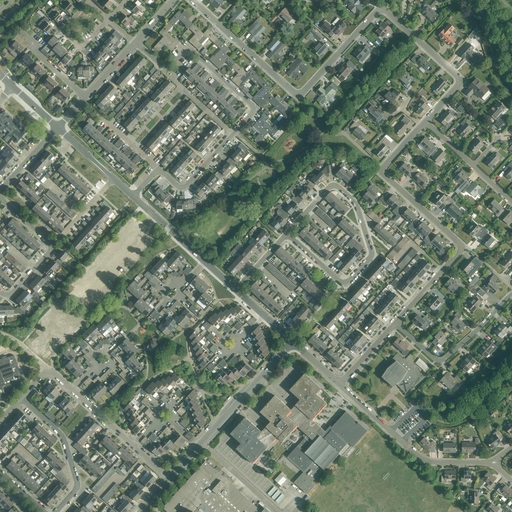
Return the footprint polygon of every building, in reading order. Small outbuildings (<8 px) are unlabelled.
[(62,7),(63,7),(70,14),(71,13),(71,12),(75,8),(70,3),(72,1),(70,0),(63,0),(66,2),(62,7)] [(103,0),(101,2),(102,3),(109,10),(110,8),(110,7),(113,3),(109,0),(103,0)] [(223,1),(221,0),(206,0),(217,9),(223,1)] [(355,12),(358,14),(363,8),(359,4),(362,0),(354,0),(346,0),(345,2),(350,7),(349,8),(354,13),(355,12)] [(430,6),(429,7),(428,7),(423,13),(429,18),(428,19),(432,22),(438,16),(431,10),(433,8),(438,3),(435,0),(432,0),(429,4),(430,6)] [(142,13),(146,9),(141,5),(139,7),(135,3),(131,7),(130,6),(129,8),(136,14),(140,10),(142,13)] [(232,12),(233,13),(232,15),(234,17),(230,21),(234,25),(235,23),(240,27),(243,23),(239,19),(246,12),(240,6),(236,10),(235,9),(232,12)] [(48,14),(59,24),(60,23),(60,22),(64,18),(59,14),(61,12),(57,7),(53,11),(52,10),(48,14)] [(279,14),(288,23),(294,17),(288,11),(289,10),(286,7),(279,14)] [(188,29),(189,29),(193,24),(189,20),(191,17),(185,11),(182,14),(179,11),(169,22),(173,26),(180,20),(180,19),(187,25),(186,26),(186,27),(188,29)] [(132,24),(135,20),(131,16),(129,18),(124,14),(121,19),(120,18),(118,19),(125,25),(129,22),(132,24)] [(42,21),(38,25),(40,27),(42,28),(48,35),(50,33),(49,32),(53,28),(48,24),(50,22),(46,18),(42,21)] [(346,26),(340,20),(334,26),(332,25),(331,27),(326,22),(322,27),(326,32),(331,36),(335,32),(339,36),(343,31),(342,30),(346,26)] [(255,41),(259,45),(262,41),(258,37),(265,29),(256,21),(248,29),(253,34),(249,39),(253,42),(255,41)] [(167,33),(173,26),(169,22),(159,33),(164,37),(171,43),(173,41),(178,45),(180,42),(176,38),(174,40),(167,33)] [(390,34),(393,31),(383,22),(380,26),(381,27),(376,32),(383,38),(388,32),(390,34)] [(196,48),(200,44),(198,41),(204,34),(193,24),(189,29),(196,35),(190,42),(196,48)] [(439,36),(451,46),(456,41),(449,35),(454,29),(449,24),(439,36)] [(208,37),(215,44),(219,39),(208,29),(204,34),(198,41),(200,44),(196,48),(199,51),(203,46),(201,45),(208,37)] [(311,33),(320,41),(322,38),(313,30),(311,33)] [(112,34),(109,39),(115,44),(117,42),(118,43),(122,39),(116,33),(114,36),(112,34)] [(55,36),(49,44),(51,46),(50,48),(53,50),(57,46),(55,45),(59,41),(57,40),(58,39),(55,36)] [(172,51),(178,45),(173,41),(171,43),(164,37),(154,48),(159,52),(165,45),(172,51)] [(274,58),(278,62),(280,63),(283,60),(277,54),(285,47),(276,38),(267,47),(273,52),(269,56),(273,60),(274,58)] [(109,39),(102,46),(111,54),(113,52),(111,51),(113,48),(112,47),(115,44),(109,39)] [(214,56),(210,60),(212,62),(216,58),(219,60),(226,53),(230,49),(219,39),(215,44),(221,49),(222,50),(215,57),(214,56)] [(24,49),(16,41),(14,43),(12,41),(5,48),(11,53),(13,51),(18,55),(24,49)] [(53,50),(57,54),(63,48),(61,46),(60,45),(61,44),(59,41),(55,45),(57,46),(53,50)] [(313,51),(319,57),(327,48),(321,42),(313,51)] [(469,60),(474,65),(480,59),(471,51),(474,48),(469,44),(460,54),(464,59),(466,56),(469,59),(469,60)] [(370,53),(372,50),(367,45),(364,48),(362,46),(354,55),(360,60),(368,52),(370,53)] [(100,51),(97,54),(105,60),(109,56),(108,54),(109,53),(111,54),(102,46),(99,50),(100,51)] [(65,56),(68,52),(63,48),(57,54),(60,57),(59,58),(62,61),(66,57),(65,56)] [(71,55),(68,52),(65,56),(66,57),(62,61),(61,62),(66,66),(67,65),(71,68),(74,62),(74,61),(72,59),(73,59),(70,56),(71,55)] [(216,58),(212,62),(219,68),(225,61),(232,68),(236,63),(226,53),(219,60),(216,58)] [(22,63),(28,68),(34,62),(26,54),(19,62),(21,65),(22,63)] [(105,60),(97,54),(93,58),(95,59),(92,62),(99,67),(105,60)] [(416,65),(417,63),(426,71),(427,69),(430,72),(434,68),(431,65),(422,57),(421,59),(416,55),(411,60),(416,65)] [(137,59),(136,60),(143,66),(147,62),(141,56),(138,59),(137,59)] [(304,74),(308,70),(303,65),(304,64),(298,59),(289,68),(292,70),(288,74),(292,77),(293,76),(297,79),(301,76),(297,72),(299,69),(304,74)] [(136,61),(133,65),(139,70),(143,66),(136,60),(135,60),(136,61)] [(233,81),(239,87),(243,82),(240,80),(247,73),(236,63),(232,68),(239,74),(233,81)] [(189,68),(184,75),(188,79),(200,66),(198,64),(194,68),(194,69),(192,71),(189,68)] [(348,76),(353,70),(346,64),(341,71),(340,70),(336,74),(342,80),(347,75),(348,76)] [(34,74),(39,79),(45,72),(37,65),(30,73),(33,75),(34,74)] [(129,68),(128,69),(135,75),(139,70),(133,65),(130,68),(129,68)] [(200,66),(188,79),(193,83),(198,77),(195,74),(197,72),(198,72),(202,68),(200,66)] [(251,76),(257,83),(261,78),(251,68),(247,73),(240,80),(243,82),(239,87),(242,90),(246,85),(246,84),(245,83),(251,76)] [(128,70),(125,74),(131,79),(135,75),(128,69),(127,70),(128,70)] [(193,83),(197,87),(209,74),(207,71),(202,76),(203,77),(201,79),(198,77),(193,83)] [(412,76),(411,77),(409,75),(406,71),(403,74),(404,75),(400,80),(405,84),(404,86),(408,90),(413,85),(410,83),(414,79),(412,76)] [(358,83),(364,76),(361,73),(355,81),(358,83)] [(121,76),(120,77),(127,84),(131,79),(125,74),(122,77),(121,76)] [(200,92),(202,91),(207,84),(205,82),(206,80),(207,81),(211,76),(209,74),(197,87),(196,88),(200,92)] [(439,93),(447,84),(446,83),(448,81),(442,76),(441,78),(442,79),(434,88),(435,90),(433,92),(437,95),(439,93)] [(46,87),(51,91),(57,85),(49,77),(42,85),(45,88),(46,87)] [(127,84),(120,77),(119,78),(120,79),(117,83),(123,88),(125,86),(128,89),(130,86),(127,84)] [(253,99),(255,102),(259,97),(262,100),(268,92),(268,93),(272,88),(261,78),(257,83),(265,89),(258,96),(257,95),(253,99)] [(481,99),(481,98),(484,101),(491,94),(488,91),(489,90),(476,79),(469,87),(470,88),(465,93),(470,97),(474,92),(481,99)] [(161,82),(164,85),(171,91),(172,90),(171,89),(174,86),(168,81),(166,83),(163,80),(161,82)] [(202,91),(206,95),(215,85),(218,82),(216,80),(211,85),(212,85),(210,87),(207,84),(202,91)] [(159,84),(162,87),(160,89),(166,95),(169,91),(170,92),(171,91),(164,85),(161,82),(159,84)] [(206,95),(211,99),(216,92),(214,90),(216,89),(220,84),(218,82),(215,85),(206,95)] [(108,88),(107,89),(114,95),(116,98),(118,96),(116,93),(118,91),(112,85),(109,89),(108,88)] [(216,92),(211,99),(215,103),(227,90),(224,87),(220,92),(220,93),(219,95),(216,92)] [(335,99),(333,97),(334,96),(332,95),(335,92),(329,87),(325,92),(321,88),(317,93),(321,96),(317,100),(323,105),(324,104),(324,103),(327,100),(329,101),(330,100),(332,102),(335,99)] [(58,98),(64,103),(70,96),(62,89),(55,96),(57,99),(58,98)] [(107,91),(104,94),(110,100),(114,95),(107,89),(106,90),(107,91)] [(160,89),(156,94),(163,100),(163,99),(163,98),(166,95),(160,89)] [(395,89),(393,92),(391,94),(389,92),(385,97),(391,102),(389,104),(393,107),(397,102),(394,100),(400,94),(395,89)] [(227,90),(215,103),(219,107),(225,100),(223,98),(224,96),(225,97),(230,92),(227,90)] [(163,100),(156,94),(153,92),(152,94),(154,96),(152,98),(158,104),(161,100),(162,101),(163,100)] [(268,101),(275,107),(279,102),(280,101),(282,99),(278,95),(275,99),(268,93),(268,92),(262,100),(259,97),(255,102),(262,108),(268,101)] [(100,97),(99,98),(108,107),(110,104),(108,102),(110,100),(104,94),(101,98),(100,97)] [(219,108),(223,112),(235,98),(233,96),(229,101),(230,101),(228,103),(225,100),(219,107),(219,108)] [(108,107),(99,98),(98,99),(99,100),(96,103),(101,108),(100,109),(103,112),(108,107)] [(223,112),(228,116),(234,109),(231,106),(233,105),(238,100),(235,98),(223,112)] [(426,105),(428,103),(423,98),(421,100),(422,101),(414,110),(420,115),(428,106),(426,105)] [(149,99),(145,103),(151,109),(152,108),(151,107),(155,104),(149,99)] [(189,101),(185,106),(191,111),(195,107),(189,101)] [(285,116),(279,122),(283,126),(293,115),(290,112),(293,109),(284,101),(282,104),(280,101),(279,102),(275,107),(274,107),(277,110),(279,109),(285,115),(285,116)] [(495,125),(500,129),(505,123),(498,117),(506,108),(498,102),(488,113),(498,122),(495,125)] [(145,103),(141,108),(146,113),(150,109),(151,110),(151,109),(145,103)] [(59,106),(54,111),(57,114),(62,108),(59,106)] [(185,106),(181,110),(187,116),(191,111),(185,106)] [(368,114),(374,120),(380,125),(385,121),(380,116),(383,113),(378,108),(376,110),(371,106),(368,110),(370,112),(368,114)] [(141,108),(136,112),(143,118),(144,117),(143,116),(146,113),(141,108)] [(234,109),(228,116),(232,120),(237,114),(240,116),(244,112),(240,108),(236,111),(234,109)] [(134,114),(133,116),(138,122),(142,118),(142,119),(143,118),(136,112),(133,109),(131,111),(134,114)] [(181,110),(177,115),(183,120),(186,122),(188,120),(185,118),(187,116),(181,110)] [(453,117),(456,115),(450,110),(448,113),(447,111),(443,115),(441,117),(442,117),(439,120),(444,125),(452,116),(453,117)] [(177,115),(173,119),(179,125),(183,120),(177,115)] [(133,116),(128,121),(135,127),(136,126),(135,125),(138,122),(133,116)] [(0,127),(0,128),(1,130),(11,119),(9,117),(7,119),(6,117),(0,123),(0,124),(2,126),(0,127)] [(87,135),(88,134),(94,127),(91,125),(94,122),(90,118),(89,119),(87,117),(84,121),(86,123),(81,127),(84,129),(82,131),(87,135)] [(263,117),(260,120),(264,124),(262,126),(269,133),(273,137),(283,126),(279,122),(274,128),(273,129),(266,123),(268,121),(263,117)] [(5,129),(7,131),(13,124),(11,122),(13,120),(11,119),(1,130),(3,131),(5,129)] [(179,125),(173,119),(169,124),(175,129),(179,125)] [(407,126),(409,124),(403,119),(401,121),(403,122),(395,131),(400,136),(408,127),(407,126)] [(470,125),(467,122),(468,121),(465,119),(460,124),(463,127),(458,132),(463,138),(471,129),(473,127),(471,124),(470,125)] [(264,124),(260,120),(255,126),(261,132),(255,140),(256,141),(255,143),(256,144),(258,142),(259,144),(269,133),(262,126),(264,124)] [(135,127),(128,121),(124,125),(130,131),(133,127),(134,128),(135,127)] [(353,133),(362,141),(367,136),(358,128),(359,126),(355,122),(350,128),(354,132),(353,133)] [(167,123),(163,128),(169,133),(173,129),(167,123)] [(214,127),(212,130),(218,135),(222,131),(214,123),(212,125),(214,127)] [(7,135),(3,139),(5,141),(8,137),(19,125),(17,124),(15,126),(13,124),(7,131),(9,133),(7,135)] [(12,136),(14,138),(21,131),(19,129),(21,127),(19,125),(8,137),(10,138),(12,136)] [(88,134),(93,138),(101,128),(99,126),(96,130),(94,127),(88,134)] [(93,138),(97,142),(103,136),(100,133),(103,130),(101,128),(93,138)] [(163,128),(159,132),(165,138),(169,133),(163,128)] [(21,131),(14,138),(17,139),(14,142),(16,143),(26,132),(24,130),(22,132),(21,131)] [(212,130),(208,134),(214,140),(218,135),(212,130)] [(159,132),(154,136),(161,142),(165,138),(159,132)] [(97,142),(101,146),(110,136),(108,134),(105,138),(103,136),(97,142)] [(208,134),(204,139),(210,144),(214,140),(208,134)] [(101,146),(106,150),(111,144),(109,141),(112,138),(110,136),(101,146)] [(154,136),(150,141),(157,146),(159,144),(161,146),(163,144),(161,142),(154,136)] [(482,143),(484,141),(479,136),(476,138),(478,139),(469,148),(475,153),(483,144),(482,143)] [(375,153),(378,156),(380,158),(383,155),(383,156),(384,156),(383,155),(389,149),(387,148),(391,143),(386,138),(382,143),(381,142),(375,148),(378,150),(375,153)] [(431,155),(437,148),(434,146),(434,145),(425,138),(420,144),(418,146),(423,151),(429,156),(431,155)] [(106,150),(110,154),(122,141),(120,139),(115,144),(116,144),(114,146),(111,144),(106,150)] [(204,139),(200,143),(206,149),(210,144),(204,139)] [(110,154),(115,158),(120,152),(118,149),(119,147),(120,148),(124,143),(122,141),(110,154)] [(157,146),(150,141),(146,145),(153,151),(157,146)] [(200,143),(197,141),(196,143),(198,145),(195,148),(202,153),(206,149),(200,143)] [(238,150),(235,152),(241,158),(243,160),(249,153),(240,145),(236,149),(238,150)] [(7,153),(5,155),(12,161),(14,159),(16,161),(18,159),(12,154),(14,152),(8,147),(5,151),(7,153)] [(116,156),(115,158),(119,162),(124,156),(131,149),(129,147),(124,152),(125,152),(123,154),(120,152),(116,156)] [(437,148),(431,155),(433,157),(432,158),(438,163),(446,154),(440,149),(439,150),(437,148)] [(124,156),(119,162),(124,166),(129,160),(127,157),(128,155),(129,156),(133,151),(131,149),(124,156)] [(191,149),(187,154),(193,159),(197,155),(191,149)] [(47,152),(43,157),(51,164),(53,162),(51,160),(53,157),(47,152)] [(232,156),(229,159),(236,166),(240,162),(239,161),(241,158),(235,152),(232,156)] [(494,154),(492,156),(490,158),(490,157),(488,159),(488,160),(486,163),(491,168),(499,159),(501,160),(503,158),(497,153),(495,155),(494,154)] [(187,154),(183,158),(189,164),(193,159),(187,154)] [(1,155),(0,156),(0,157),(10,167),(12,165),(10,163),(12,161),(5,155),(3,157),(1,155)] [(129,160),(124,166),(128,170),(140,157),(139,156),(138,155),(136,156),(134,158),(133,160),(134,160),(132,162),(129,160)] [(0,160),(0,164),(5,169),(7,167),(9,168),(10,167),(0,157),(0,160)] [(43,157),(39,161),(45,166),(47,168),(51,164),(43,157)] [(128,170),(127,171),(131,175),(138,168),(135,165),(138,162),(139,162),(142,159),(140,157),(128,170)] [(183,158),(179,163),(185,169),(189,164),(183,158)] [(226,164),(224,167),(230,173),(236,166),(229,159),(225,163),(226,164)] [(39,161),(35,166),(43,173),(45,170),(43,169),(45,166),(39,161)] [(179,163),(175,167),(181,173),(185,169),(179,163)] [(341,180),(343,178),(347,173),(343,168),(345,166),(343,163),(336,170),(339,172),(336,175),(341,180)] [(411,177),(417,171),(417,169),(415,167),(413,170),(405,163),(400,169),(407,176),(408,175),(411,177)] [(181,173),(175,167),(172,165),(170,167),(173,169),(171,171),(177,177),(181,173)] [(320,170),(316,175),(322,181),(323,183),(328,178),(328,177),(329,176),(328,174),(331,173),(330,165),(327,165),(327,166),(321,172),(320,170)] [(43,173),(35,166),(31,171),(38,178),(43,173)] [(58,171),(62,175),(67,170),(62,166),(58,171)] [(221,169),(217,172),(223,178),(225,176),(226,177),(230,173),(224,167),(222,169),(221,169)] [(458,169),(454,173),(458,176),(455,179),(457,181),(456,182),(459,184),(460,183),(461,185),(458,188),(459,188),(461,191),(468,184),(465,181),(469,177),(462,171),(458,169)] [(62,175),(67,179),(71,174),(67,170),(62,175)] [(347,173),(343,178),(348,183),(349,181),(351,184),(357,177),(355,175),(354,176),(349,171),(347,173)] [(417,171),(411,177),(413,179),(417,182),(417,181),(419,183),(418,185),(423,189),(427,185),(425,183),(428,180),(419,172),(419,173),(417,171)] [(214,174),(209,178),(217,185),(216,184),(218,181),(219,182),(223,178),(217,172),(215,175),(214,174)] [(67,179),(71,183),(76,178),(71,174),(67,179)] [(309,183),(314,187),(316,185),(318,186),(322,181),(316,175),(313,178),(312,177),(310,178),(307,181),(309,183)] [(71,183),(76,187),(81,182),(76,178),(71,183)] [(206,180),(203,183),(207,186),(208,185),(211,188),(213,190),(217,185),(209,178),(207,181),(206,180)] [(16,186),(21,191),(26,185),(21,181),(16,186)] [(72,198),(73,200),(76,197),(81,192),(85,187),(81,182),(76,187),(78,190),(74,195),(72,198)] [(468,184),(461,191),(464,193),(467,190),(474,197),(478,193),(481,196),(484,192),(474,182),(470,186),(468,184)] [(203,183),(199,187),(205,193),(208,190),(209,191),(211,188),(208,185),(207,186),(203,183)] [(302,190),(303,190),(308,196),(310,197),(314,193),(311,190),(314,187),(309,183),(307,186),(306,185),(302,190)] [(21,191),(26,195),(30,190),(26,185),(21,191)] [(153,195),(158,199),(165,192),(162,190),(163,188),(159,185),(153,191),(155,193),(153,195)] [(367,190),(368,191),(374,197),(379,191),(372,185),(367,190)] [(42,186),(40,188),(35,194),(30,199),(35,203),(39,198),(37,196),(44,188),(42,186)] [(85,187),(81,192),(85,196),(90,191),(85,187)] [(205,193),(199,187),(195,192),(196,193),(194,195),(200,201),(204,197),(203,196),(205,193)] [(299,194),(296,198),(300,202),(303,199),(304,200),(308,196),(303,190),(302,190),(301,189),(298,192),(299,194)] [(26,195),(30,199),(35,194),(30,190),(26,195)] [(374,197),(368,191),(363,197),(371,203),(376,198),(374,197)] [(165,192),(158,199),(163,203),(161,205),(163,207),(167,203),(173,197),(168,193),(167,194),(165,192)] [(325,199),(330,203),(336,197),(331,192),(325,199)] [(443,203),(446,205),(451,200),(452,199),(449,196),(447,198),(441,193),(434,201),(439,206),(443,203)] [(389,204),(392,206),(398,199),(393,195),(388,201),(386,198),(382,202),(386,207),(389,204)] [(292,200),(288,205),(295,211),(297,212),(301,208),(298,205),(300,202),(296,198),(294,196),(292,198),(292,200)] [(185,197),(183,197),(183,209),(196,209),(196,204),(193,204),(193,200),(189,200),(189,201),(185,201),(185,197)] [(330,203),(334,207),(340,201),(336,197),(330,203)] [(392,212),(396,216),(401,211),(398,209),(403,204),(398,199),(392,206),(395,209),(392,212)] [(451,200),(446,205),(445,206),(449,209),(447,211),(457,220),(463,213),(453,204),(454,203),(451,200)] [(334,207),(339,212),(345,205),(340,201),(334,207)] [(496,216),(498,217),(504,211),(502,209),(502,208),(494,201),(489,206),(497,214),(496,216)] [(105,209),(102,212),(108,217),(112,213),(101,203),(99,205),(103,208),(104,208),(105,209)] [(32,209),(37,214),(41,208),(37,204),(34,207),(32,209)] [(283,208),(280,211),(287,217),(290,214),(291,215),(295,211),(288,205),(287,204),(285,206),(285,208),(283,208)] [(345,205),(339,212),(344,216),(350,210),(345,205)] [(101,213),(98,217),(104,222),(105,223),(110,219),(108,217),(102,212),(97,207),(95,209),(99,213),(100,212),(101,213)] [(37,214),(41,218),(46,212),(41,208),(37,214)] [(279,215),(275,219),(281,226),(283,227),(287,222),(284,220),(287,217),(280,211),(279,209),(277,212),(277,214),(279,215)] [(402,215),(406,220),(413,213),(408,209),(403,214),(401,211),(396,216),(393,220),(395,222),(397,221),(402,215)] [(504,211),(498,217),(501,220),(502,219),(508,225),(511,220),(511,214),(509,212),(507,213),(504,211)] [(41,218),(46,222),(50,217),(46,212),(41,218)] [(96,218),(93,221),(99,227),(104,222),(98,217),(93,212),(91,214),(95,218),(95,217),(96,218)] [(408,227),(411,229),(415,225),(413,222),(417,217),(413,213),(406,220),(411,224),(408,227)] [(46,222),(50,226),(57,219),(52,215),(51,217),(50,217),(46,222)] [(2,222),(3,223),(0,225),(2,227),(9,220),(6,217),(2,222)] [(92,223),(89,226),(95,231),(97,229),(99,230),(101,228),(99,227),(93,221),(88,217),(86,219),(90,223),(91,222),(92,223)] [(376,223),(378,225),(374,229),(379,233),(384,228),(379,224),(382,220),(380,218),(376,223)] [(50,226),(55,230),(60,225),(61,223),(57,219),(50,226)] [(281,226),(275,219),(274,219),(268,226),(273,231),(276,228),(278,230),(281,226)] [(7,230),(9,232),(17,224),(12,220),(11,220),(7,225),(9,228),(7,230)] [(339,225),(343,229),(348,224),(344,220),(339,225)] [(88,228),(85,231),(90,236),(95,231),(89,226),(84,221),(82,224),(86,227),(87,227),(88,228)] [(415,231),(419,235),(428,226),(423,222),(418,227),(415,225),(411,229),(414,232),(415,231)] [(480,236),(481,234),(485,230),(482,227),(480,228),(475,223),(467,231),(473,237),(477,233),(480,236)] [(13,231),(16,234),(21,228),(17,224),(9,232),(11,234),(13,231)] [(343,229),(348,233),(353,228),(348,224),(343,229)] [(60,225),(55,230),(60,234),(64,229),(60,225)] [(83,232),(80,236),(86,241),(90,236),(85,231),(79,226),(77,228),(82,232),(83,232)] [(426,243),(430,238),(427,236),(432,230),(428,226),(419,235),(424,240),(423,240),(426,243)] [(16,234),(21,238),(26,233),(21,228),(16,234)] [(299,235),(304,239),(310,233),(305,228),(299,235)] [(353,228),(348,233),(353,238),(358,232),(353,228)] [(377,235),(382,240),(388,232),(384,228),(379,233),(377,235)] [(264,230),(260,235),(266,241),(268,238),(271,241),(273,239),(264,230)] [(485,230),(481,234),(485,238),(482,241),(485,243),(484,244),(488,248),(495,240),(487,233),(488,233),(485,230)] [(79,237),(76,240),(82,246),(86,241),(80,236),(75,231),(73,233),(77,237),(78,236),(79,237)] [(386,244),(388,242),(393,236),(388,232),(382,240),(386,244)] [(21,238),(26,242),(31,237),(26,233),(21,238)] [(304,239),(308,243),(314,237),(310,233),(304,239)] [(260,235),(255,240),(262,246),(264,243),(267,246),(269,244),(266,241),(260,235)] [(433,244),(436,246),(442,240),(437,235),(433,240),(430,238),(426,243),(431,247),(433,244)] [(82,246),(76,240),(71,236),(69,238),(73,242),(73,241),(74,242),(71,245),(77,251),(82,246)] [(393,236),(388,242),(393,246),(398,241),(393,236)] [(26,242),(30,247),(35,241),(31,237),(26,242)] [(308,243),(313,248),(319,241),(314,237),(308,243)] [(255,240),(251,245),(257,251),(259,248),(262,251),(265,249),(262,246),(255,240)] [(442,240),(436,246),(439,249),(436,252),(441,256),(445,252),(442,249),(447,244),(442,240)] [(35,241),(30,247),(35,251),(40,245),(35,241)] [(313,248),(317,252),(323,245),(319,241),(313,248)] [(251,245),(246,250),(252,256),(255,253),(258,256),(260,254),(257,251),(251,245)] [(317,252),(322,256),(328,249),(323,245),(317,252)] [(275,253),(280,258),(286,251),(281,247),(275,253)] [(328,249),(322,256),(327,261),(329,259),(333,254),(328,249)] [(356,249),(351,254),(357,259),(361,254),(360,253),(357,251),(356,249)] [(246,250),(241,255),(248,261),(250,258),(253,261),(255,259),(252,256),(246,250)] [(58,258),(56,260),(63,266),(64,267),(67,265),(63,261),(67,257),(61,251),(56,256),(58,258)] [(280,258),(285,262),(290,256),(286,251),(280,258)] [(178,252),(174,256),(181,262),(185,258),(178,252)] [(511,262),(511,252),(501,263),(507,268),(511,262)] [(351,254),(347,259),(353,264),(357,259),(351,254)] [(241,255),(237,260),(243,266),(246,263),(249,266),(251,264),(248,261),(241,255)] [(174,256),(171,260),(177,266),(181,262),(174,256)] [(285,262),(289,266),(295,260),(290,256),(285,262)] [(341,262),(343,264),(349,268),(353,264),(347,259),(346,257),(341,262)] [(384,258),(380,263),(385,268),(387,270),(391,265),(384,258)] [(468,260),(461,268),(467,273),(466,274),(471,278),(470,277),(477,269),(478,270),(483,265),(475,258),(471,262),(468,260)] [(52,260),(48,266),(56,273),(63,266),(56,260),(54,262),(52,260)] [(162,260),(159,264),(165,270),(169,266),(167,264),(162,260)] [(171,260),(167,264),(169,266),(174,270),(177,266),(171,260)] [(237,260),(232,265),(239,271),(241,268),(244,271),(246,269),(243,266),(237,260)] [(289,266),(294,270),(300,264),(295,260),(289,266)] [(341,261),(336,266),(338,268),(339,268),(341,270),(344,273),(349,268),(343,264),(341,262),(341,261)] [(425,261),(420,266),(427,271),(431,266),(425,261)] [(380,263),(376,268),(381,273),(383,275),(385,273),(383,271),(385,268),(380,263)] [(159,264),(155,268),(162,274),(165,270),(159,264)] [(294,270),(299,275),(304,268),(300,264),(294,270)] [(239,271),(232,265),(228,270),(234,276),(237,273),(240,276),(242,274),(239,271)] [(45,277),(46,278),(50,283),(55,287),(57,285),(48,277),(51,274),(53,276),(56,273),(48,266),(42,271),(47,275),(45,277)] [(420,266),(416,270),(423,276),(427,271),(420,266)] [(162,274),(155,268),(151,272),(158,278),(162,274)] [(304,268),(299,275),(304,279),(307,275),(309,273),(304,268)] [(376,268),(371,272),(376,277),(379,274),(381,276),(382,276),(383,275),(381,273),(376,268)] [(416,270),(412,275),(419,280),(423,276),(416,270)] [(372,282),(376,277),(371,272),(367,277),(372,282)] [(0,279),(0,280),(5,284),(10,279),(5,274),(0,279)] [(148,283),(151,285),(153,283),(151,281),(152,279),(149,276),(146,274),(144,276),(147,278),(150,281),(148,283)] [(412,275),(408,279),(415,285),(419,280),(412,275)] [(39,276),(34,281),(41,287),(45,282),(46,283),(46,284),(48,286),(50,283),(46,278),(44,281),(39,276)] [(497,282),(496,281),(497,279),(494,276),(490,280),(491,282),(486,287),(484,286),(482,288),(487,293),(489,290),(493,294),(499,288),(494,284),(497,282)] [(192,283),(196,287),(202,280),(198,277),(192,283)] [(10,279),(5,284),(9,289),(14,283),(10,279)] [(301,285),(305,289),(311,283),(307,279),(301,285)] [(365,279),(361,284),(366,289),(370,284),(365,279)] [(408,279),(404,284),(410,289),(415,285),(408,279)] [(460,290),(463,286),(457,280),(454,283),(450,279),(445,285),(453,293),(458,288),(460,290)] [(134,282),(127,289),(132,293),(138,286),(142,282),(140,280),(138,282),(136,280),(134,282)] [(196,287),(200,291),(206,284),(202,280),(196,287)] [(35,291),(33,293),(37,297),(40,295),(37,293),(36,292),(41,287),(34,281),(29,286),(35,291)] [(249,290),(254,294),(260,288),(255,283),(249,290)] [(305,289),(310,294),(316,287),(311,283),(305,289)] [(200,291),(204,294),(205,293),(210,288),(206,284),(200,291)] [(361,284),(356,289),(361,294),(363,295),(367,290),(366,289),(361,284)] [(410,289),(404,284),(400,288),(406,294),(410,289)] [(393,293),(389,298),(395,304),(400,299),(398,297),(397,296),(397,297),(393,293),(395,291),(389,285),(386,287),(393,293)] [(132,293),(136,296),(142,290),(138,286),(132,293)] [(310,294),(315,298),(321,292),(316,287),(310,294)] [(254,294),(258,298),(264,292),(260,288),(254,294)] [(356,289),(352,294),(357,298),(361,294),(356,289)] [(25,290),(20,296),(27,302),(32,297),(33,298),(32,298),(35,300),(37,297),(33,293),(31,295),(25,290)] [(139,300),(141,299),(146,293),(142,290),(136,296),(139,300)] [(258,298),(263,302),(269,296),(264,292),(258,298)] [(321,292),(315,298),(320,302),(325,296),(321,292)] [(191,307),(197,313),(199,311),(196,308),(202,302),(203,303),(209,296),(205,293),(204,294),(195,304),(193,306),(193,305),(191,307)] [(352,294),(348,298),(353,303),(355,305),(359,300),(357,298),(352,294)] [(476,298),(467,307),(473,312),(479,306),(482,303),(481,303),(483,300),(478,295),(476,298)] [(21,306),(19,308),(24,312),(30,305),(27,302),(20,296),(15,301),(21,306)] [(214,300),(209,296),(203,303),(207,307),(214,300)] [(263,302),(268,306),(273,300),(269,296),(263,302)] [(433,310),(435,311),(441,304),(444,302),(439,297),(437,300),(434,297),(427,305),(433,310)] [(389,298),(385,302),(391,308),(395,304),(389,298)] [(135,305),(139,309),(145,302),(141,299),(139,300),(135,305)] [(268,306),(272,311),(278,304),(273,300),(268,306)] [(346,301),(341,305),(347,310),(351,306),(346,301)] [(139,309),(143,313),(149,306),(145,302),(139,309)] [(385,302),(381,307),(387,313),(391,308),(385,302)] [(149,306),(143,313),(147,316),(153,310),(152,309),(154,307),(151,304),(149,306)] [(278,304),(272,311),(277,315),(283,309),(278,304)] [(233,306),(232,307),(239,314),(241,316),(243,317),(244,316),(243,314),(245,312),(238,305),(235,308),(233,306)] [(341,305),(337,310),(342,315),(346,318),(348,315),(345,312),(347,310),(341,305)] [(305,306),(301,311),(307,316),(312,312),(305,306)] [(13,307),(6,307),(6,315),(13,315),(13,314),(21,314),(24,312),(19,308),(18,307),(16,309),(13,309),(13,307)] [(228,308),(227,309),(234,316),(236,319),(237,318),(238,320),(240,318),(239,318),(241,316),(239,314),(232,307),(230,310),(228,308)] [(387,313),(381,307),(377,311),(383,317),(387,313)] [(222,310),(221,311),(228,318),(232,322),(234,320),(232,318),(234,316),(227,309),(224,312),(222,310)] [(187,310),(183,314),(190,320),(194,316),(187,310)] [(337,310),(333,315),(338,320),(342,315),(337,310)] [(217,312),(216,313),(223,320),(224,322),(228,318),(221,311),(219,314),(217,312)] [(301,311),(297,315),(303,321),(307,316),(301,311)] [(64,342),(73,333),(51,313),(42,322),(64,342)] [(211,314),(210,315),(219,324),(223,320),(216,313),(213,316),(211,314)] [(452,327),(459,333),(465,326),(459,320),(461,318),(457,313),(454,316),(456,318),(451,323),(453,326),(452,327)] [(183,314),(180,318),(186,324),(190,320),(183,314)] [(165,319),(167,321),(174,327),(177,323),(178,323),(176,322),(169,315),(165,319)] [(219,324),(210,315),(209,317),(211,319),(208,321),(216,328),(219,324)] [(297,315),(292,320),(298,326),(303,321),(297,315)] [(333,315),(328,319),(334,324),(338,320),(333,315)] [(421,326),(425,330),(431,323),(424,317),(422,319),(418,315),(412,321),(420,328),(421,326)] [(108,316),(104,320),(113,329),(117,326),(108,316)] [(375,316),(371,321),(377,327),(379,324),(380,325),(382,322),(375,316)] [(180,318),(176,322),(178,323),(177,323),(182,328),(186,324),(180,318)] [(334,324),(328,319),(324,324),(329,329),(334,324)] [(104,320),(100,324),(106,330),(109,333),(113,329),(104,320)] [(298,326),(292,320),(288,325),(294,330),(298,326)] [(167,321),(164,325),(170,331),(174,327),(167,321)] [(371,321),(367,325),(373,331),(375,329),(376,329),(378,327),(377,327),(371,321)] [(100,324),(96,327),(99,332),(102,334),(106,330),(100,324)] [(510,332),(511,329),(511,328),(507,324),(505,327),(502,325),(495,332),(501,338),(508,331),(510,332)] [(93,325),(89,329),(96,335),(99,332),(96,327),(93,325)] [(170,331),(164,325),(160,329),(167,335),(170,331)] [(373,331),(367,325),(363,330),(370,336),(371,334),(373,331)] [(251,335),(255,338),(262,331),(259,329),(261,327),(260,326),(251,335)] [(89,329),(85,332),(92,339),(94,341),(98,337),(96,335),(89,329)] [(190,342),(192,344),(198,337),(200,335),(196,331),(196,332),(194,330),(191,334),(192,335),(190,338),(192,340),(190,342)] [(253,340),(257,344),(264,337),(261,334),(263,332),(262,331),(255,338),(253,340)] [(438,343),(442,346),(446,341),(442,337),(444,335),(440,331),(434,338),(436,339),(432,342),(436,345),(438,343)] [(92,339),(85,332),(81,336),(88,343),(92,339)] [(360,333),(356,337),(362,343),(365,340),(365,341),(366,340),(367,339),(360,333)] [(311,343),(313,345),(319,339),(314,335),(308,342),(310,344),(311,343)] [(350,340),(352,342),(358,347),(359,348),(361,346),(360,345),(362,343),(356,337),(354,335),(353,337),(353,339),(351,339),(350,340)] [(192,348),(193,349),(200,342),(202,340),(198,337),(192,344),(194,346),(192,348)] [(255,346),(259,349),(266,342),(263,340),(265,338),(264,337),(257,344),(255,346)] [(402,353),(405,356),(410,351),(406,348),(407,347),(398,338),(393,344),(403,353),(402,353)] [(122,351),(123,349),(130,343),(126,339),(120,345),(118,347),(122,351)] [(316,347),(317,349),(323,343),(319,339),(313,345),(313,346),(315,348),(316,347)] [(494,350),(496,348),(489,341),(482,348),(481,348),(478,351),(485,357),(492,349),(494,350)] [(194,353),(196,354),(204,346),(200,342),(193,349),(196,351),(194,353)] [(257,351),(261,355),(268,347),(265,345),(267,343),(266,342),(259,349),(257,351)] [(358,347),(352,342),(348,346),(355,353),(357,351),(356,350),(358,347)] [(123,349),(127,353),(134,347),(130,343),(123,349)] [(323,343),(317,349),(320,352),(320,353),(322,354),(328,347),(323,343)] [(196,359),(198,360),(204,353),(206,351),(208,349),(204,345),(204,346),(196,354),(198,357),(196,359)] [(63,354),(67,358),(73,351),(69,347),(63,354)] [(134,347),(127,353),(131,357),(132,356),(138,351),(134,347)] [(268,347),(261,355),(259,356),(263,360),(270,353),(267,351),(269,349),(268,347)] [(81,351),(85,355),(87,357),(88,356),(88,357),(89,356),(86,351),(84,349),(83,349),(81,351)] [(327,358),(330,360),(335,355),(330,350),(324,357),(326,358),(327,358)] [(65,366),(69,370),(76,364),(72,360),(77,355),(73,351),(67,358),(70,362),(65,366)] [(332,362),(334,364),(340,358),(337,356),(338,355),(339,355),(340,354),(338,352),(335,355),(330,360),(329,361),(331,363),(332,362)] [(198,364),(200,365),(206,358),(210,354),(208,353),(206,354),(204,353),(198,360),(200,362),(198,364)] [(417,380),(422,374),(404,358),(403,359),(397,353),(393,358),(396,361),(388,368),(382,377),(393,387),(397,384),(401,387),(400,389),(406,394),(418,380),(417,380)] [(0,398),(7,397),(20,384),(19,378),(21,375),(15,354),(3,358),(2,359),(0,359),(0,398)] [(460,366),(466,372),(476,362),(468,355),(465,359),(466,359),(460,366)] [(131,357),(125,362),(129,366),(136,360),(132,356),(131,357)] [(206,358),(200,365),(202,367),(200,369),(202,371),(210,362),(206,358)] [(340,358),(334,364),(337,366),(336,367),(338,369),(344,362),(340,358)] [(415,363),(424,371),(428,367),(419,359),(415,363)] [(129,366),(133,370),(139,364),(136,360),(129,366)] [(76,364),(69,370),(73,374),(79,368),(81,366),(77,362),(76,364)] [(245,363),(241,367),(250,375),(251,373),(249,372),(252,369),(245,363)] [(139,364),(133,370),(137,374),(143,368),(139,364)] [(241,367),(238,370),(245,377),(247,374),(249,376),(250,375),(241,367)] [(79,368),(73,374),(77,378),(83,372),(85,370),(83,368),(81,370),(79,368)] [(228,370),(226,373),(234,381),(236,378),(238,380),(239,379),(232,372),(228,368),(227,369),(228,370)] [(236,369),(232,372),(239,379),(241,376),(243,378),(245,377),(238,370),(236,369)] [(223,370),(219,374),(228,383),(230,380),(232,382),(234,381),(226,373),(223,370)] [(459,384),(462,381),(456,376),(454,379),(447,373),(439,381),(443,385),(444,384),(450,390),(457,382),(459,384)] [(170,375),(169,376),(178,385),(182,381),(175,374),(172,377),(170,375)] [(228,383),(219,374),(216,378),(223,385),(225,382),(227,384),(228,383)] [(165,377),(164,378),(171,385),(175,388),(178,385),(169,376),(167,379),(165,377)] [(287,457),(304,472),(293,482),(300,489),(306,494),(308,492),(314,486),(311,483),(323,470),(324,470),(338,454),(342,458),(352,447),(353,447),(367,431),(358,423),(356,424),(354,422),(355,420),(346,412),(331,427),(330,426),(325,431),(312,420),(327,404),(316,394),(321,389),(307,376),(292,393),(300,400),(291,410),(278,398),(263,415),(271,422),(261,432),(248,420),(233,436),(241,443),(236,449),(253,464),(277,437),(282,442),(297,426),(304,433),(302,436),(305,438),(287,457)] [(118,377),(114,381),(120,388),(124,384),(118,377)] [(159,379),(158,381),(165,387),(167,389),(171,385),(164,378),(161,381),(159,379)] [(114,381),(110,385),(116,391),(120,388),(114,381)] [(154,381),(153,383),(159,389),(161,391),(163,392),(165,390),(164,388),(165,387),(158,381),(156,383),(154,381)] [(101,383),(97,387),(103,393),(107,390),(107,389),(105,387),(101,383)] [(108,383),(105,387),(107,389),(107,390),(112,395),(116,391),(110,385),(108,383)] [(149,383),(147,384),(156,393),(159,389),(153,383),(150,385),(149,383)] [(43,392),(48,396),(54,388),(50,384),(48,386),(45,384),(38,392),(41,394),(43,392)] [(156,393),(147,384),(146,386),(148,388),(146,390),(153,396),(156,393)] [(97,387),(93,391),(100,397),(103,393),(97,387)] [(53,404),(54,404),(59,398),(57,396),(59,393),(54,388),(48,396),(53,400),(51,402),(53,404)] [(186,398),(190,402),(196,395),(194,393),(196,391),(194,390),(186,398)] [(100,397),(93,391),(89,394),(95,401),(100,397)] [(188,404),(192,407),(199,400),(196,398),(198,396),(196,395),(190,402),(188,404)] [(58,405),(63,409),(69,402),(65,398),(64,399),(61,396),(59,398),(54,404),(57,406),(58,405)] [(190,409),(194,413),(200,406),(198,404),(200,402),(199,400),(192,407),(190,409)] [(69,402),(63,409),(67,413),(66,415),(69,417),(76,410),(73,407),(74,406),(69,402)] [(126,413),(127,414),(134,407),(135,405),(132,402),(125,409),(128,411),(126,413)] [(192,415),(196,418),(202,411),(200,409),(202,407),(200,406),(194,413),(192,415)] [(128,419),(129,420),(136,413),(138,411),(134,407),(127,414),(130,417),(128,419)] [(18,414),(16,416),(22,422),(25,419),(28,422),(30,420),(19,410),(17,412),(18,414)] [(192,422),(196,426),(204,417),(202,414),(204,413),(202,411),(196,418),(192,422)] [(130,424),(131,425),(138,418),(139,416),(136,413),(129,420),(132,422),(130,424)] [(16,416),(12,420),(21,429),(23,428),(20,425),(22,422),(16,416)] [(204,417),(196,426),(200,429),(206,422),(204,420),(206,418),(204,417)] [(132,430),(133,431),(140,424),(142,422),(138,418),(131,425),(134,428),(132,430)] [(10,423),(8,425),(14,431),(17,428),(20,431),(21,429),(12,420),(10,419),(8,421),(10,423)] [(87,426),(94,432),(99,427),(96,425),(96,426),(92,422),(92,421),(90,419),(88,421),(90,423),(87,426)] [(83,430),(88,435),(90,437),(94,432),(87,426),(86,424),(84,426),(85,428),(83,430)] [(140,424),(133,431),(136,433),(134,435),(135,436),(144,427),(140,424)] [(4,426),(2,428),(13,438),(15,437),(12,434),(14,431),(8,425),(6,427),(4,426)] [(34,438),(37,435),(42,429),(38,425),(32,431),(35,433),(32,436),(34,438)] [(2,432),(0,433),(0,434),(6,440),(9,437),(12,440),(13,438),(2,428),(0,430),(2,432)] [(37,435),(41,439),(47,433),(42,429),(37,435)] [(79,435),(86,442),(88,440),(86,438),(88,435),(83,430),(81,429),(80,431),(81,432),(79,435)] [(499,440),(502,438),(497,431),(493,434),(494,436),(486,442),(492,449),(498,445),(501,443),(499,440)] [(41,439),(45,443),(51,437),(47,433),(41,439)] [(74,440),(77,442),(79,444),(81,446),(86,442),(79,435),(77,434),(75,436),(77,437),(74,440)] [(179,434),(176,438),(185,446),(186,445),(184,443),(186,441),(179,434)] [(51,437),(45,443),(50,447),(56,441),(51,437)] [(101,442),(105,446),(110,441),(112,439),(110,438),(108,439),(105,437),(101,442)] [(176,438),(172,442),(179,448),(182,446),(183,447),(185,446),(176,438)] [(427,450),(428,450),(431,453),(435,453),(435,447),(435,446),(437,444),(433,441),(431,443),(425,438),(419,443),(427,450)] [(479,447),(479,438),(475,438),(475,443),(462,443),(462,452),(475,453),(475,447),(479,447)] [(170,440),(167,444),(174,450),(176,448),(178,450),(179,448),(172,442),(170,440)] [(105,446),(110,451),(115,445),(116,444),(115,442),(113,444),(110,441),(105,446)] [(444,452),(456,452),(456,444),(444,444),(444,441),(440,441),(440,449),(444,449),(444,452)] [(165,442),(161,446),(168,452),(171,450),(173,451),(174,450),(167,444),(165,442)] [(159,444),(156,448),(163,454),(165,452),(167,454),(168,452),(161,446),(159,444)] [(115,455),(116,453),(121,448),(119,446),(118,448),(115,445),(110,451),(115,455)] [(163,454),(156,448),(154,446),(150,450),(157,456),(160,454),(162,456),(163,454)] [(116,453),(121,457),(126,452),(127,450),(125,449),(124,450),(121,448),(116,453)] [(82,463),(85,465),(89,460),(84,456),(88,452),(86,450),(80,456),(82,458),(78,463),(80,464),(82,463)] [(121,457),(125,462),(126,462),(130,456),(132,455),(130,453),(128,455),(126,452),(121,457)] [(45,458),(50,463),(54,457),(56,456),(54,454),(52,456),(49,453),(45,458)] [(126,462),(125,462),(124,463),(129,468),(131,466),(135,461),(137,459),(135,457),(133,459),(130,456),(126,462)] [(50,463),(54,467),(59,462),(60,460),(59,458),(57,460),(54,457),(50,463)] [(264,457),(258,463),(268,472),(273,465),(264,457)] [(86,467),(89,470),(94,465),(89,460),(85,465),(83,467),(85,469),(86,467)] [(6,468),(11,472),(17,465),(12,461),(6,468)] [(262,511),(206,461),(163,508),(167,511),(262,511)] [(53,469),(50,472),(55,476),(54,477),(56,478),(62,472),(60,471),(64,466),(65,465),(63,463),(62,464),(59,462),(54,467),(52,469),(53,469)] [(11,472),(15,476),(21,469),(17,465),(11,472)] [(91,471),(94,474),(99,469),(94,465),(89,470),(88,471),(89,473),(91,471)] [(116,472),(114,470),(111,468),(97,483),(96,484),(91,489),(96,493),(116,472)] [(15,476),(20,480),(26,474),(21,469),(15,476)] [(94,474),(92,476),(94,477),(96,476),(99,478),(105,471),(103,470),(101,472),(99,469),(94,474)] [(471,479),(471,470),(464,470),(464,475),(461,475),(461,482),(466,482),(466,479),(471,479)] [(456,480),(456,471),(445,471),(445,475),(442,475),(442,483),(447,483),(447,480),(456,480)] [(493,483),(496,479),(488,472),(482,478),(489,484),(486,487),(490,490),(495,485),(493,483)] [(276,480),(282,486),(288,480),(282,473),(276,480)] [(20,480),(25,484),(31,478),(26,474),(20,480)] [(149,474),(145,478),(152,484),(153,483),(152,483),(155,479),(149,474)] [(137,479),(135,481),(143,488),(145,486),(147,488),(151,484),(152,485),(152,484),(145,478),(143,476),(139,480),(137,479)] [(25,484),(29,489),(35,482),(31,478),(25,484)] [(35,482),(29,489),(34,493),(40,487),(38,484),(39,483),(39,481),(37,480),(35,482)] [(137,487),(133,491),(140,498),(141,497),(140,496),(144,492),(141,490),(143,488),(135,481),(133,483),(137,487)] [(61,483),(56,488),(62,492),(63,494),(65,492),(63,490),(66,487),(65,487),(63,484),(61,483)] [(102,499),(106,503),(120,487),(116,484),(102,499)] [(503,494),(508,498),(511,493),(511,490),(506,485),(504,487),(502,485),(497,491),(502,495),(503,494)] [(280,503),(286,495),(275,486),(268,494),(280,503)] [(56,488),(52,492),(58,497),(59,498),(61,497),(59,495),(62,492),(56,488)] [(51,490),(47,495),(48,497),(53,502),(55,503),(57,501),(55,500),(58,497),(52,492),(51,490)] [(470,504),(479,504),(479,493),(475,493),(475,490),(468,490),(468,495),(470,495),(470,504)] [(128,494),(126,497),(131,501),(133,499),(135,501),(139,497),(140,498),(133,491),(129,496),(128,494)] [(279,506),(284,510),(297,497),(292,493),(279,506)] [(86,497),(85,498),(92,504),(96,500),(100,504),(102,501),(94,494),(92,496),(90,494),(87,498),(86,497)] [(48,497),(47,495),(46,495),(42,500),(44,502),(49,506),(48,507),(50,508),(53,506),(51,504),(53,502),(48,497)] [(0,505),(2,507),(8,500),(9,499),(7,497),(6,498),(3,496),(0,499),(0,505)] [(125,496),(119,502),(128,511),(129,510),(128,509),(131,505),(129,504),(131,501),(126,497),(125,496)] [(84,505),(82,507),(87,511),(91,511),(88,509),(92,504),(85,498),(84,499),(85,500),(82,503),(84,505)] [(8,500),(2,507),(1,508),(3,509),(5,507),(8,510),(12,505),(13,505),(14,503),(12,501),(11,503),(8,500)] [(128,511),(119,502),(115,507),(114,506),(112,508),(116,511),(125,511),(126,511),(127,511),(128,511)] [(497,511),(500,511),(503,510),(498,505),(496,507),(492,503),(486,509),(489,511),(497,511)]
